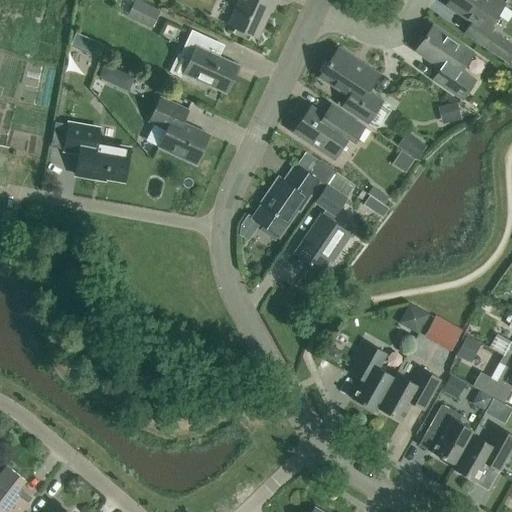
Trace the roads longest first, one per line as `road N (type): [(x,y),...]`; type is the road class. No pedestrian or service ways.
road 1 (residential): [(317,11),(234,185),(223,231)]
road 2 (residential): [(223,231),(229,283),(318,442)]
road 3 (residential): [(223,231),(11,191)]
road 4 (residential): [(133,511),(0,403)]
road 5 (residential): [(317,11),(377,39),(406,27),(422,0)]
road 6 (residential): [(318,442),(421,511)]
